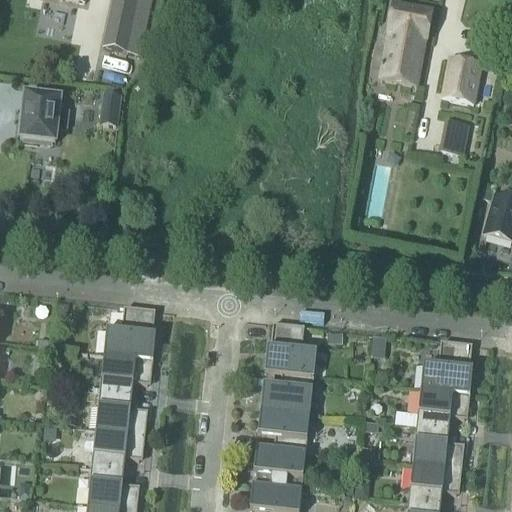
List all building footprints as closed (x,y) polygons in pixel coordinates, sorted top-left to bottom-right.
[(113,0),(102,52),(138,60),(151,0),(149,0),(113,0)] [(382,72),(379,85),(416,91),(425,44),(426,44),(432,16),(392,9),(387,37),(388,37),(382,69),(380,69),(380,72),(382,72)] [(441,103),(472,109),(480,70),(449,64),(441,103)] [(55,148),(60,103),(25,99),(19,144),(23,144),(23,148),(37,149),(37,146),(55,148)] [(101,129),(115,131),(119,102),(105,100),(101,129)] [(438,157),(462,162),(468,130),(444,125),(438,157)] [(483,239),(511,247),(511,205),(494,200),(483,239)] [(103,360),(152,366),(155,341),(152,340),(154,316),(123,313),(121,337),(106,335),(103,360)] [(264,379),(281,380),(313,383),(316,358),(301,357),(303,333),(272,329),(270,353),(266,353),(264,379)] [(373,339),(372,360),(384,360),(385,340),(373,339)] [(468,375),(471,351),(440,347),(437,372),(423,370),(420,395),(469,400),(472,375),(468,375)] [(103,360),(99,398),(131,402),(133,388),(147,390),(148,381),(151,381),(152,366),(103,360)] [(262,391),(260,416),(309,421),(313,383),(281,380),(280,393),(262,391)] [(420,395),(416,433),(448,436),(449,423),(463,424),(464,415),(467,415),(469,400),(420,395)] [(99,398),(95,436),(144,441),(146,426),(143,425),(144,416),(130,415),(131,402),(99,398)] [(274,442),(273,454),(273,455),(305,458),(309,421),(260,416),(257,440),(274,442)] [(416,433),(412,470),(461,475),(463,460),(459,460),(460,450),(446,449),(448,436),(416,433)] [(95,436),(91,474),(123,477),(125,464),(138,465),(139,456),(143,457),(144,441),(95,436)] [(256,478),(255,491),(269,492),(269,493),(301,496),(305,458),(273,455),(273,454),(256,452),(253,478),(256,478)] [(412,470),(408,508),(440,511),(441,498),(455,500),(456,490),(459,491),(461,475),(412,470)] [(91,474),(87,511),(92,511),(136,511),(138,501),(135,501),(136,492),(122,490),(123,477),(91,474)] [(299,511),(301,496),(269,493),(269,492),(255,491),(252,490),(249,511),(299,511)]
